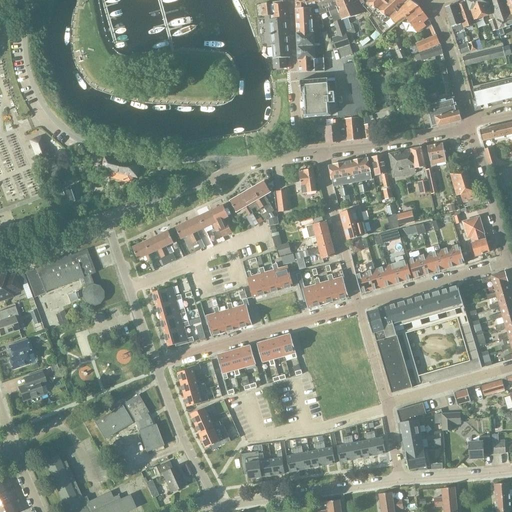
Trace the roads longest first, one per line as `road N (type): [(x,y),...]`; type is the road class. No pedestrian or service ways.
road 1 (unclassified): [(241,167),(221,159),(140,159),(68,133),(31,82),(28,0)]
road 2 (residential): [(358,305),(154,364)]
road 3 (residential): [(216,505),(399,479)]
road 4 (residential): [(511,262),(358,305)]
road 5 (residential): [(358,305),(319,153)]
road 6 (residential): [(154,364),(104,217)]
road 7 (residential): [(289,0),(300,154)]
road 8 (residential): [(216,505),(154,364)]
road 9 (unclassified): [(319,153),(470,125)]
road 10 (unclassified): [(104,217),(241,167)]
road 11 (unclassified): [(511,262),(470,125)]
road 12 (residential): [(385,404),(511,366)]
road 13 (tertiary): [(470,125),(429,5)]
